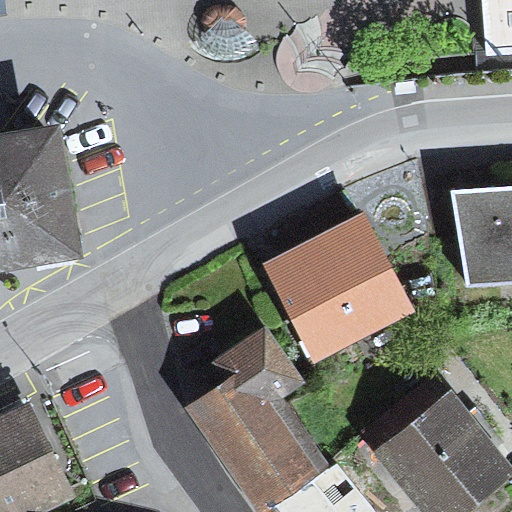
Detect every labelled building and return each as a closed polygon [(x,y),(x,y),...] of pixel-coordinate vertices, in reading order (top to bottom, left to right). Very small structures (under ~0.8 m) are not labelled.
[(511,0),(482,0),(487,60),(511,58),(511,0)] [(47,131),(0,138),(0,259),(66,249),(47,131)] [(511,187),(472,191),(478,276),(511,275),(511,187)] [(378,212),(279,263),(329,362),(429,311),(378,212)] [(213,357),(233,389),(211,403),(265,489),(319,456),(285,402),(318,381),(277,317),(213,357)] [(511,439),(472,383),(389,441),(439,511),(480,511),(511,490),(511,439)] [(0,511),(31,511),(66,497),(26,409),(0,420),(0,511)] [(404,511),(360,454),(290,508),(293,511),(404,511)]
